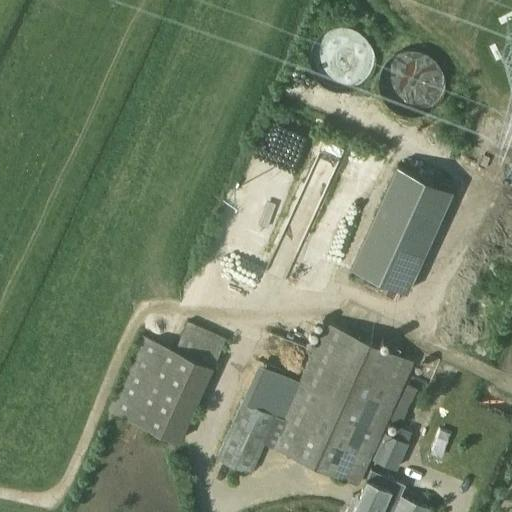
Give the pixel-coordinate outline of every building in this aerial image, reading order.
[(174,349),(213,367),(226,338),(188,320),(174,349)] [(328,321),(284,419),(272,444),(359,483),(414,360),(328,321)] [(213,367),(174,349),(142,335),(108,408),(179,441),(213,367)] [(242,400),(217,456),(251,471),(265,441),(272,444),(284,419),(242,400)] [(378,444),(401,454),(407,441),(393,434),(384,430),(378,444)] [(408,479),(374,465),(356,504),(352,503),(347,511),(394,511),(395,511),(397,511),(426,511),(431,500),(404,488),(408,479)]
